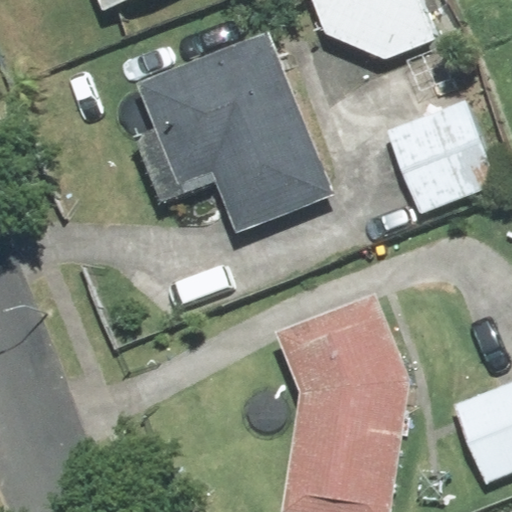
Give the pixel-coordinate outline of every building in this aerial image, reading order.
[(152,0),(120,0),(125,10),(152,0)] [(332,0),(344,32),(402,63),(456,45),(440,0),(332,0)] [(357,190),(294,29),(161,81),(182,134),(162,142),(187,205),(240,184),(257,229),(357,190)] [(511,166),(485,101),(403,134),(437,217),(511,186),(511,166)] [(413,511),(433,378),(400,293),(302,330),(325,391),(307,511),(413,511)] [(503,483),(511,479),(511,389),(473,405),(503,483)]
